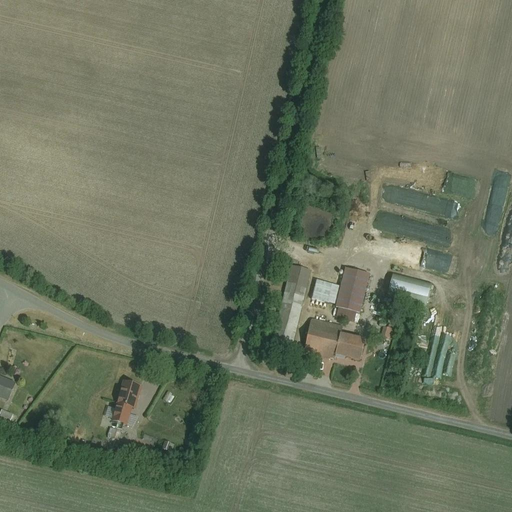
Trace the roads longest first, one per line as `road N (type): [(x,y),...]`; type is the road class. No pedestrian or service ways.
road 1 (unclassified): [(511,436),(118,341),(0,288)]
road 2 (track): [(233,370),(322,0)]
